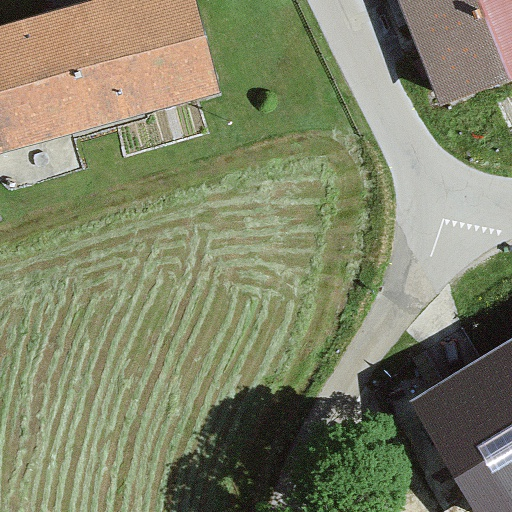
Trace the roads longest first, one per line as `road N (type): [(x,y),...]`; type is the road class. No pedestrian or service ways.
road 1 (unclassified): [(289,511),(320,431),(414,284),(456,190)]
road 2 (unclassified): [(456,190),(416,164),(331,0)]
